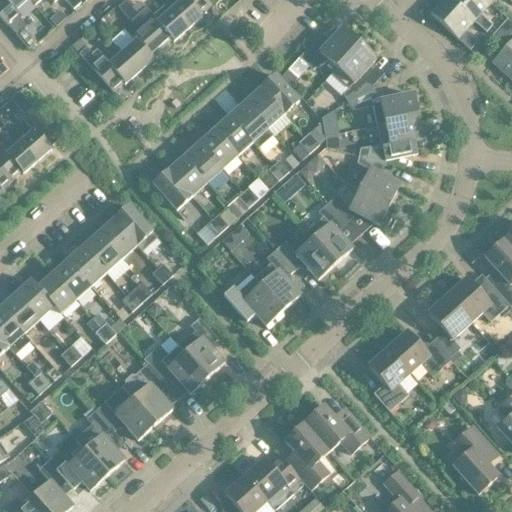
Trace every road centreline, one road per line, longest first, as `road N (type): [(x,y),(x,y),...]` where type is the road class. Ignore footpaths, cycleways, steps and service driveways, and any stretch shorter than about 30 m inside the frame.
road 1 (residential): [(151,511),(447,236),(474,162)]
road 2 (residential): [(474,162),(467,103),(446,68),(398,21)]
